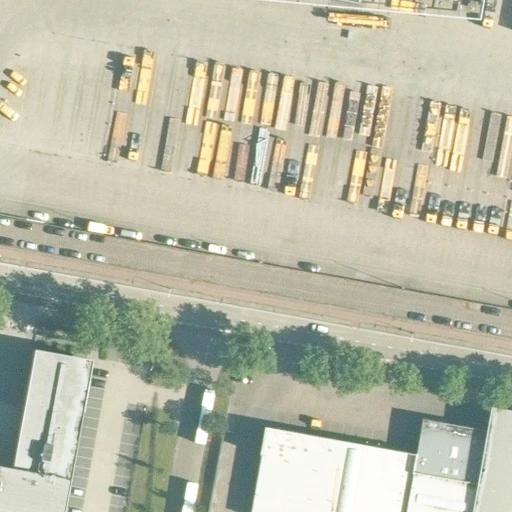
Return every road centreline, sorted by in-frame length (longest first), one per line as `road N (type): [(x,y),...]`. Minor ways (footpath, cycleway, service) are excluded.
road 1 (tertiary): [(213,317),(511,370)]
road 2 (tertiary): [(0,278),(213,317)]
road 3 (unclassified): [(178,511),(213,317)]
